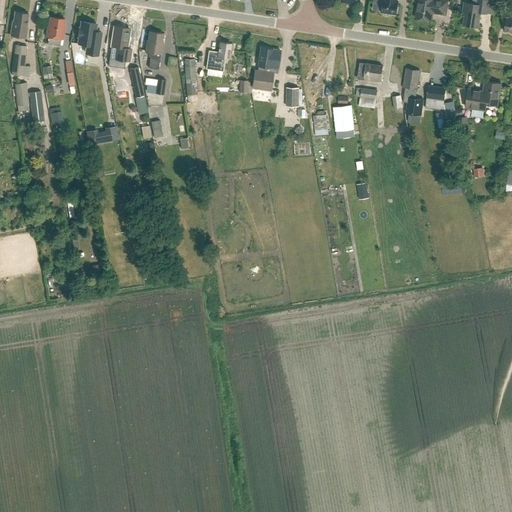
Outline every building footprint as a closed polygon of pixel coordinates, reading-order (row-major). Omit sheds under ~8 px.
[(381,13),(397,15),(399,1),(398,1),(398,0),(374,0),(373,9),(382,10),(381,13)] [(418,0),(416,18),(423,19),(424,21),(428,21),(430,20),(432,20),(433,12),(446,14),(448,1),(442,0),(418,0)] [(488,0),(472,0),(472,4),(464,2),(463,12),(466,12),(464,25),(479,27),(481,12),(488,13),(489,0),(488,0)] [(10,32),(10,36),(27,38),(27,34),(29,23),(28,23),(29,14),(14,12),(13,21),(12,21),(10,32)] [(47,37),(49,37),(48,44),(61,46),(62,39),(63,39),(65,28),(64,28),(65,19),(50,17),(49,26),(48,26),(47,37)] [(86,53),(98,55),(101,32),(95,31),(96,24),(82,22),(81,29),(79,28),(78,36),(80,36),(79,44),(87,45),(86,53)] [(113,36),(108,66),(124,68),(125,60),(129,61),(131,49),(127,48),(129,38),(128,38),(129,29),(115,27),(114,36),(113,36)] [(163,34),(149,32),(148,41),(146,41),(145,52),(151,52),(149,68),(158,70),(161,54),(163,43),(162,43),(163,34)] [(231,45),(231,44),(221,42),(219,55),(209,54),(207,68),(224,71),(226,58),(229,59),(230,50),(233,51),(234,45),(231,45)] [(16,45),(12,74),(23,76),(27,46),(16,45)] [(272,90),(274,72),(278,73),(281,50),(274,49),(262,47),(259,66),(259,70),(255,69),(253,87),(272,90)] [(327,79),(329,79),(331,68),(326,67),(328,58),(313,56),(308,85),(325,88),(327,79)] [(146,96),(138,62),(129,64),(136,98),(146,96)] [(383,66),(361,63),(358,78),(381,81),(383,66)] [(53,78),(52,66),(43,67),(45,79),(53,78)] [(404,97),(409,97),(407,106),(407,113),(409,113),(415,114),(416,108),(422,109),(424,99),(416,98),(418,88),(420,88),(420,83),(419,83),(420,71),(407,69),(404,87),(406,87),(404,97)] [(198,94),(196,78),(196,73),(186,73),(187,79),(188,95),(198,94)] [(106,93),(105,74),(81,75),(81,83),(96,83),(96,93),(106,93)] [(114,81),(116,89),(130,86),(128,78),(114,81)] [(158,79),(158,80),(157,86),(156,93),(163,94),(166,80),(158,79)] [(240,80),(240,92),(248,92),(249,81),(240,80)] [(485,81),(483,93),(477,92),(475,90),(469,89),(466,107),(485,110),(486,104),(497,106),(501,83),(485,81)] [(30,104),(27,82),(15,84),(18,105),(19,111),(30,110),(29,104),(30,104)] [(311,86),(308,99),(322,102),(324,89),(311,86)] [(300,88),(286,87),(286,105),(300,105),(300,88)] [(378,90),(362,88),(358,87),(356,96),(361,96),(359,106),(376,108),(378,90)] [(428,88),(426,99),(444,102),(446,90),(428,88)] [(45,120),(42,91),(30,92),(34,122),(45,120)] [(393,96),(395,109),(403,108),(401,95),(393,96)] [(262,98),(260,109),(272,111),(273,106),(280,107),(281,98),(273,96),(273,100),(262,98)] [(144,98),(135,100),(139,115),(148,113),(144,98)] [(337,131),(354,129),(352,105),(334,107),(337,131)] [(409,113),(408,120),(419,122),(420,115),(415,114),(409,113)] [(329,134),(327,114),(314,116),(316,136),(329,134)] [(467,117),(458,119),(460,129),(469,127),(467,117)] [(104,119),(94,121),(96,133),(106,131),(104,119)] [(152,130),(161,129),(160,121),(151,122),(152,130)] [(107,128),(109,140),(118,139),(116,126),(107,128)] [(90,144),(98,142),(96,130),(87,131),(90,144)] [(505,133),(496,131),(495,139),(504,140),(505,133)] [(180,139),(181,149),(188,148),(186,138),(180,139)] [(484,176),(484,168),(474,168),(475,177),(484,176)]
